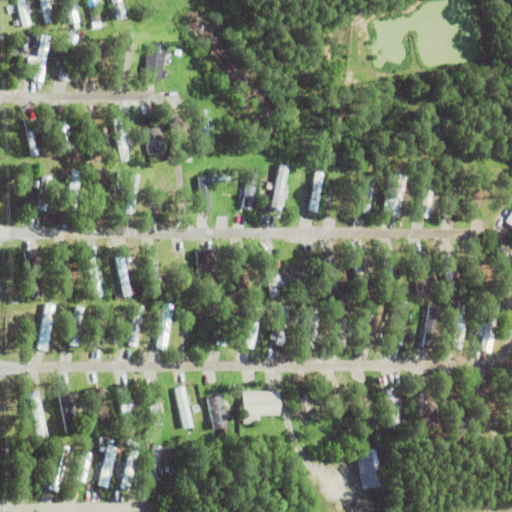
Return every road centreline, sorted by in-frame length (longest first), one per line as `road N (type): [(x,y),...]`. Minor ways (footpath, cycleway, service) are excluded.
road 1 (residential): [(0,232),(482,235),(501,249),(511,305),(505,348),(492,362),(0,367)]
road 2 (residential): [(185,232),(174,117),(160,99),(0,96)]
road 3 (residential): [(159,507),(0,508)]
